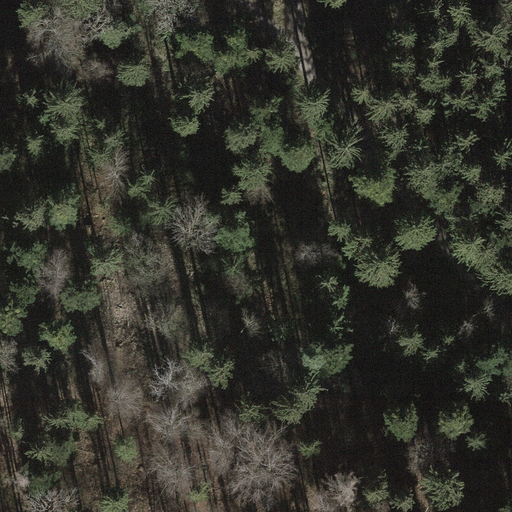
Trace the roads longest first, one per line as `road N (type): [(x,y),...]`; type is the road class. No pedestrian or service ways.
road 1 (track): [(244,0),(302,57),(511,326)]
road 2 (track): [(97,0),(50,53),(0,80)]
